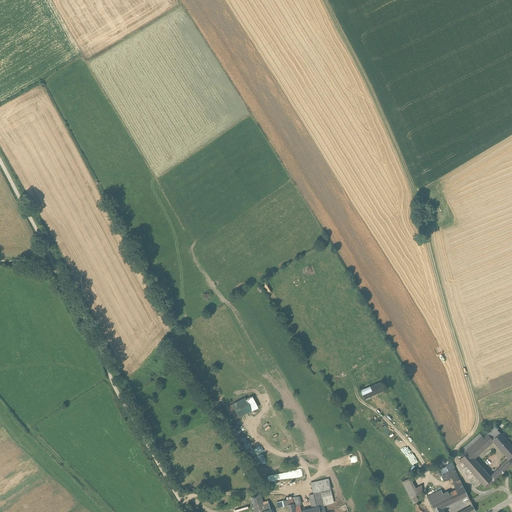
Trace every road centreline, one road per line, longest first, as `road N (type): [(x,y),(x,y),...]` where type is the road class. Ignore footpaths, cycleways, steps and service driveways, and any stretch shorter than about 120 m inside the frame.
road 1 (track): [(185,511),(61,273)]
road 2 (track): [(464,441),(476,413),(426,239),(437,216),(428,200)]
road 3 (track): [(61,273),(0,160)]
